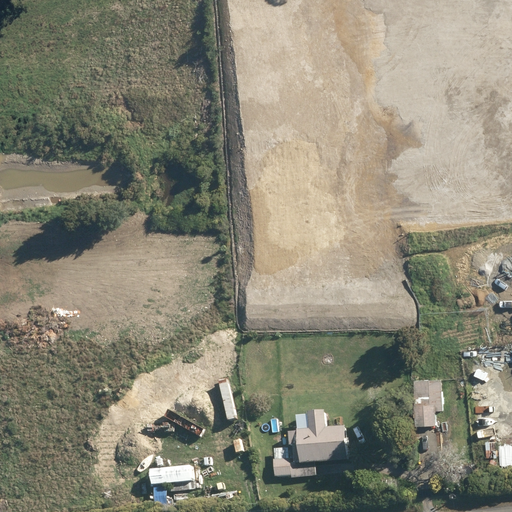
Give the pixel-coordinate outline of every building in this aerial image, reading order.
[(0,38),(0,67),(159,58),(158,29),(0,38)] [(193,71),(0,81),(0,110),(194,100),(193,71)] [(421,405),(422,426),(439,426),(439,411),(446,411),(445,380),(416,381),(417,406),(421,405)] [(295,477),(295,479),(319,478),(319,464),(353,462),(351,428),(332,429),(331,412),(314,413),(315,431),(303,432),(304,433),(294,434),(295,447),(298,447),(299,458),(295,459),(294,448),(276,450),(277,478),(295,477)] [(489,442),(489,458),(499,458),(499,442),(489,442)] [(157,488),(159,511),(173,509),(171,487),(157,488)]
